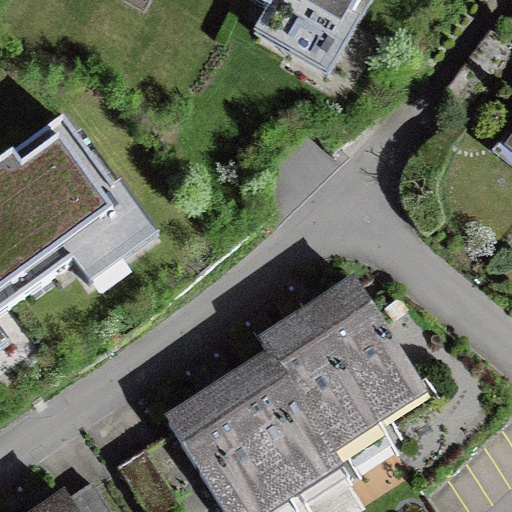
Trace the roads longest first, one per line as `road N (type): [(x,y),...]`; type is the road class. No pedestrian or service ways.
road 1 (residential): [(0,471),(101,406),(336,197)]
road 2 (residential): [(336,197),(511,349)]
